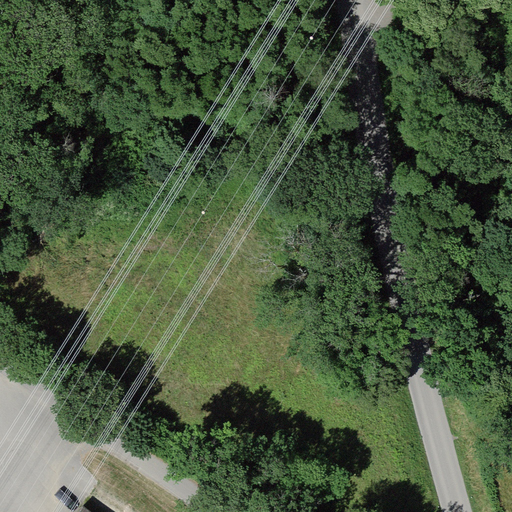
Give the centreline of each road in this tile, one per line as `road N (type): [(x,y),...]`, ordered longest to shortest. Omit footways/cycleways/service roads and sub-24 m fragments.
road 1 (tertiary): [(460,511),(395,261),(352,0)]
road 2 (unclassified): [(219,511),(0,361)]
